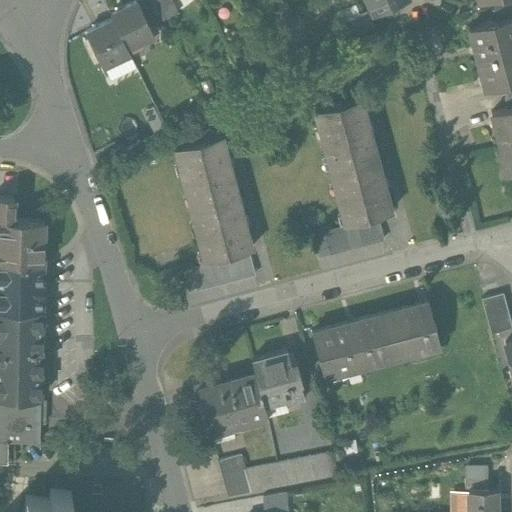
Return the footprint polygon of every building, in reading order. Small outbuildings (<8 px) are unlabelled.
[(135,0),(136,0),(111,12),(114,18),(127,45),(152,33),(152,34),(153,34),(149,25),(137,0),(135,0)] [(163,19),(154,0),(137,0),(149,25),(163,19)] [(154,0),(163,19),(178,12),(172,0),(154,0)] [(366,0),(371,12),(398,0),(366,0)] [(511,0),(493,0),(495,8),(511,3),(511,0)] [(366,11),(340,24),(347,37),(372,25),(366,11)] [(511,15),(469,28),(477,58),(511,48),(511,15)] [(114,18),(87,31),(87,30),(86,31),(103,66),(104,65),(103,64),(129,52),(129,53),(130,52),(127,45),(114,18)] [(421,28),(408,32),(415,58),(428,55),(421,28)] [(511,48),(477,58),(485,89),(511,81),(511,48)] [(361,97),(313,110),(314,111),(315,111),(344,221),(343,222),(344,223),(391,210),(390,209),(360,99),(361,99),(361,97)] [(511,106),(508,107),(491,112),(499,143),(511,139),(511,106)] [(221,134),(174,147),(175,148),(204,258),(204,260),(251,247),(251,246),(250,246),(221,136),(222,136),(221,134)] [(114,137),(92,149),(98,159),(119,148),(114,137)] [(511,139),(499,143),(507,173),(511,171),(511,139)] [(13,196),(0,196),(0,212),(13,212),(13,196)] [(43,219),(13,218),(13,212),(0,212),(0,260),(42,262),(43,219)] [(377,219),(311,237),(317,258),(382,240),(377,219)] [(248,253),(183,271),(188,291),(253,274),(248,253)] [(0,260),(0,309),(41,310),(42,262),(0,260)] [(502,292),(480,298),(489,333),(511,327),(502,292)] [(427,300),(387,309),(401,358),(440,348),(427,300)] [(41,310),(0,309),(0,397),(40,398),(41,310)] [(387,309),(311,330),(324,379),(401,358),(387,309)] [(286,349),(250,359),(253,370),(254,370),(263,403),(283,398),(285,403),(304,398),(299,380),(301,380),(296,361),(290,363),(286,349)] [(253,370),(197,386),(212,442),(234,436),(231,426),(267,416),(263,403),(254,370),(253,370)] [(40,398),(0,397),(0,441),(7,441),(39,442),(40,398)] [(331,451),(276,462),(282,485),(337,474),(331,451)] [(240,454),(217,460),(226,495),(250,491),(244,468),(240,454)] [(276,462),(244,468),(250,491),(282,485),(276,462)] [(487,466),(465,467),(465,489),(468,489),(487,489),(487,466)] [(67,511),(71,491),(50,488),(49,499),(25,495),(25,496),(26,496),(23,511),(67,511)] [(487,489),(468,489),(468,511),(496,511),(496,489),(487,489)] [(285,492),(263,496),(263,508),(286,507),(285,492)]
